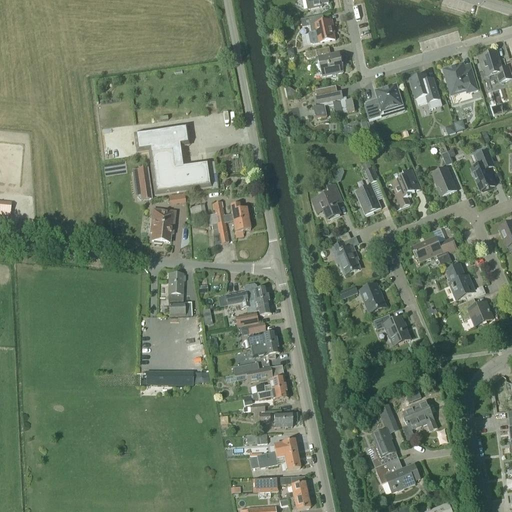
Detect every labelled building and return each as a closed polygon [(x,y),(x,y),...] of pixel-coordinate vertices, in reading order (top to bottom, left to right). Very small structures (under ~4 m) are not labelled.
[(305,0),(308,12),(323,9),(322,7),(329,5),(328,0),(305,0)] [(323,17),(301,22),(303,28),(310,27),(312,33),(311,33),(309,35),(312,45),(314,46),(336,41),(334,35),(335,35),(334,30),(333,22),(324,23),(323,17)] [(340,59),(340,55),(330,57),(329,50),(306,55),(307,60),(309,61),(315,60),(317,58),(318,59),(322,79),(344,75),(343,70),(344,68),(342,66),(341,63),(343,61),(340,59)] [(500,85),(511,82),(508,70),(501,72),(496,54),(478,60),(482,73),(485,72),(488,79),(497,76),(500,85)] [(471,95),(478,93),(471,72),(465,74),(463,66),(449,71),(448,70),(442,72),(443,76),(444,76),(451,98),(470,93),(471,95)] [(415,101),(416,101),(418,108),(427,105),(427,106),(440,102),(434,84),(429,86),(429,84),(427,83),(425,78),(410,82),(415,101)] [(335,117),(355,113),(353,102),(346,103),(346,102),(344,101),(343,101),(342,95),(337,96),(336,88),(316,92),(317,100),(314,100),(316,109),(314,110),(316,121),(327,119),(324,108),(333,106),(335,117)] [(379,101),(373,103),(365,105),(364,109),(368,122),(380,118),(379,117),(382,113),(384,112),(386,113),(390,112),(391,110),(401,107),(397,94),(399,92),(396,91),(395,88),(393,89),(390,88),(389,90),(376,94),(379,101)] [(295,94),(288,90),(286,90),(288,98),(295,96),(295,94)] [(455,125),(457,133),(465,131),(463,126),(459,124),(455,125)] [(186,128),(134,136),(136,154),(148,153),(155,198),(192,193),(211,190),(208,165),(184,168),(181,148),(189,147),(186,128)] [(487,171),(494,169),(488,154),(484,155),(482,151),(472,155),(475,162),(476,162),(479,168),(470,172),(479,194),(494,188),(487,171)] [(452,165),(447,154),(440,156),(445,168),(452,165)] [(370,164),(362,166),(365,173),(372,171),(370,164)] [(456,193),(446,169),(430,176),(440,200),(456,193)] [(151,195),(148,172),(147,171),(133,173),(134,181),(139,181),(141,197),(151,196),(151,201),(152,201),(151,196),(151,195)] [(365,173),(366,177),(370,186),(377,183),(372,171),(365,173)] [(411,172),(400,177),(401,181),(390,185),(394,193),(395,192),(400,202),(398,203),(401,210),(408,207),(406,201),(410,199),(410,197),(414,195),(410,186),(416,183),(411,172)] [(327,223),(340,217),(334,203),(340,201),(334,187),(327,190),(330,197),(320,202),(319,200),(312,204),(316,213),(322,211),(327,223)] [(371,187),(355,194),(365,218),(381,211),(371,187)] [(0,216),(10,218),(12,204),(0,203),(0,216)] [(222,204),(212,206),(213,212),(214,212),(215,215),(217,226),(225,225),(233,224),(248,221),(246,210),(238,211),(237,207),(230,208),(231,213),(231,216),(224,218),(222,210),(223,210),(222,204)] [(204,206),(190,209),(193,222),(200,221),(199,225),(208,226),(206,217),(204,206)] [(162,246),(162,244),(170,245),(171,231),(173,231),(175,214),(155,212),(154,219),(153,219),(151,234),(153,234),(152,243),(154,243),(154,245),(162,246)] [(202,225),(189,223),(190,240),(203,239),(202,225)] [(511,224),(498,231),(507,250),(511,247),(511,224)] [(222,232),(219,232),(221,244),(228,243),(229,249),(245,246),(244,245),(252,244),(250,232),(250,228),(226,232),(226,233),(222,234),(222,232)] [(448,256),(458,252),(453,240),(438,246),(435,239),(413,249),(420,265),(442,256),(442,258),(448,256)] [(356,258),(352,248),(346,251),(343,244),(330,250),(337,266),(340,265),(345,277),(359,271),(354,259),(356,258)] [(448,256),(442,258),(446,266),(451,264),(448,256)] [(468,279),(465,280),(460,268),(446,273),(451,286),(449,286),(456,302),(475,295),(468,279)] [(169,319),(192,318),(191,305),(183,306),(184,276),(169,276),(168,296),(169,319)] [(225,298),(227,308),(240,305),(240,306),(269,300),(267,291),(257,293),(256,288),(254,287),(245,289),(244,291),(245,295),(225,298)] [(376,287),(359,294),(369,316),(385,309),(376,287)] [(354,288),(340,295),(343,302),(357,295),(354,288)] [(271,310),(269,300),(240,306),(241,311),(246,310),(247,315),(258,312),(259,318),(271,316),(270,310),(271,310)] [(485,305),(477,308),(473,310),(470,303),(458,308),(464,323),(471,320),(475,329),(492,321),(485,305)] [(432,310),(427,312),(430,319),(438,316),(442,314),(440,311),(436,312),(433,313),(432,310)] [(257,326),(255,316),(235,320),(237,330),(247,328),(257,326)] [(393,349),(410,342),(400,320),(392,323),(389,317),(373,324),(377,333),(385,330),(393,349)] [(257,326),(247,328),(249,336),(265,333),(263,325),(257,326)] [(250,350),(277,345),(275,335),(246,341),(248,351),(250,350)] [(216,341),(208,342),(210,350),(218,349),(216,341)] [(274,356),(279,355),(277,345),(250,350),(252,360),(267,357),(268,361),(274,360),(274,356)] [(258,372),(257,365),(241,368),(243,375),(258,372)] [(241,368),(232,370),(234,377),(243,375),(241,368)] [(250,385),(271,380),(269,370),(258,372),(243,375),(234,377),(235,383),(249,381),(250,385)] [(146,375),(146,388),(192,388),(192,375),(146,375)] [(286,389),(284,380),(269,383),(270,387),(264,388),(263,387),(255,388),(257,395),(286,389)] [(272,399),(273,403),(288,400),(286,389),(257,395),(258,402),(272,399)] [(419,395),(407,400),(409,405),(421,400),(419,395)] [(430,433),(437,430),(426,403),(410,409),(412,413),(404,417),(408,428),(403,430),(408,443),(415,440),(411,433),(427,426),(430,433)] [(250,407),(250,409),(250,415),(265,414),(264,406),(250,407)] [(382,413),(388,428),(397,424),(391,409),(382,413)] [(259,425),(270,425),(269,416),(269,415),(259,416),(259,423),(259,425)] [(291,415),(273,416),(274,430),(292,429),(291,415)] [(376,456),(379,455),(381,460),(384,459),(387,466),(398,461),(386,431),(372,437),(376,448),(373,449),(376,456)] [(267,446),(267,439),(267,437),(254,437),(251,437),(251,447),(262,446),(267,446)] [(275,454),(256,458),(257,459),(265,459),(266,463),(276,461),(284,459),(297,456),(295,449),(298,448),(296,443),(294,443),(281,445),(274,447),(275,454)] [(297,456),(284,459),(285,465),(287,473),(300,470),(297,456)] [(265,459),(257,459),(259,470),(259,471),(278,467),(276,461),(266,463),(265,459)] [(414,466),(408,469),(402,471),(398,461),(387,466),(375,470),(378,476),(382,486),(387,484),(391,495),(415,486),(414,483),(420,481),(414,466)] [(279,494),(278,487),(291,487),(291,480),(257,482),(257,486),(253,486),(254,495),(258,494),(258,495),(279,494)] [(285,496),(287,502),(307,498),(305,485),(290,488),(292,495),(285,496)] [(281,507),(288,506),(289,511),(301,511),(310,510),(307,498),(287,502),(280,503),(281,507)]
